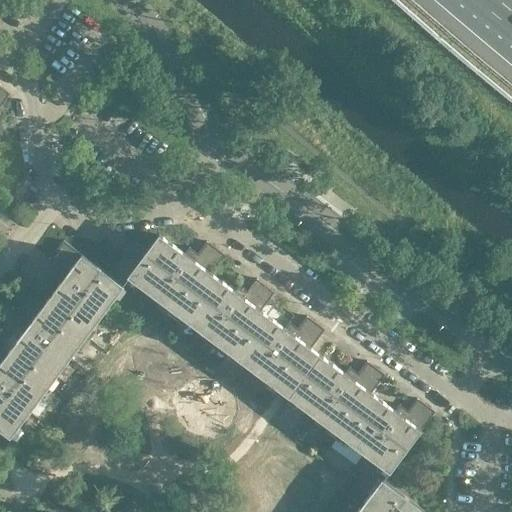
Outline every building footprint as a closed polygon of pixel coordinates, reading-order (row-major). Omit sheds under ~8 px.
[(0,107),(10,94),(0,86),(0,107)] [(180,316),(211,274),(225,255),(207,242),(196,256),(187,250),(185,254),(159,235),(148,250),(128,277),(129,278),(180,316)] [(124,287),(123,286),(109,276),(64,241),(50,259),(65,270),(59,278),(62,281),(44,305),(87,337),(124,287)] [(128,277),(148,250),(136,241),(109,276),(123,286),(129,278),(128,277)] [(230,353),(261,311),(275,293),(257,279),(246,294),(238,287),(235,291),(211,274),(180,316),(230,353)] [(87,337),(44,305),(26,291),(12,309),(27,320),(21,329),(25,331),(7,355),(50,386),(87,337)] [(345,374),(322,357),(318,354),(311,349),(325,330),(307,316),(296,331),(287,325),(285,329),(261,311),(230,353),(284,394),(340,436),(371,394),(385,375),(367,361),(356,376),(347,370),(345,374)] [(50,386),(7,355),(0,349),(0,430),(11,438),(50,386)] [(390,473),(435,413),(435,412),(417,399),(406,414),(397,408),(394,411),(371,394),(340,436),(390,473)] [(423,511),(424,511),(382,480),(357,511),(423,511)] [(62,511),(48,501),(39,511),(62,511)]
